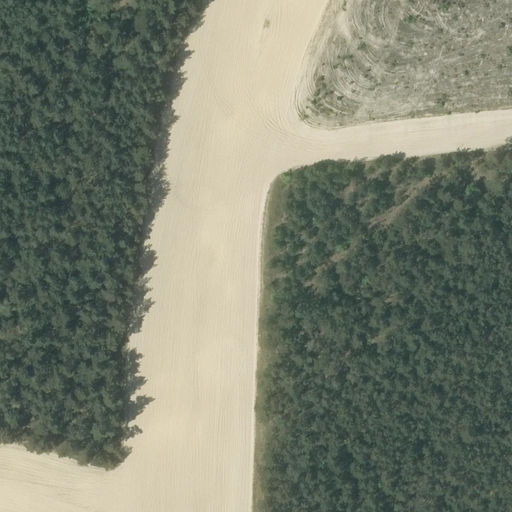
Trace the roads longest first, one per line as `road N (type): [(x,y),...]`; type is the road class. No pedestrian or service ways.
road 1 (track): [(282,0),(220,152),(193,511)]
road 2 (track): [(220,152),(511,129)]
